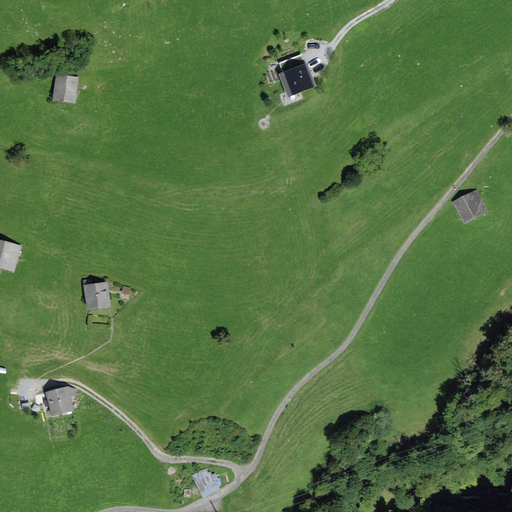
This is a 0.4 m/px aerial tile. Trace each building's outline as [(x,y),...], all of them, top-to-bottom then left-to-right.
[(300,53),(277,62),(289,94),(312,84),(300,53)] [(80,79),(57,76),(54,102),(78,104),(80,79)] [(479,189),(455,203),(466,223),(490,210),(479,189)] [(22,246),(0,239),(0,266),(15,270),(22,246)] [(109,285),(85,288),(88,311),(112,307),(109,285)] [(70,388),(45,394),(50,417),(75,412),(70,388)]
